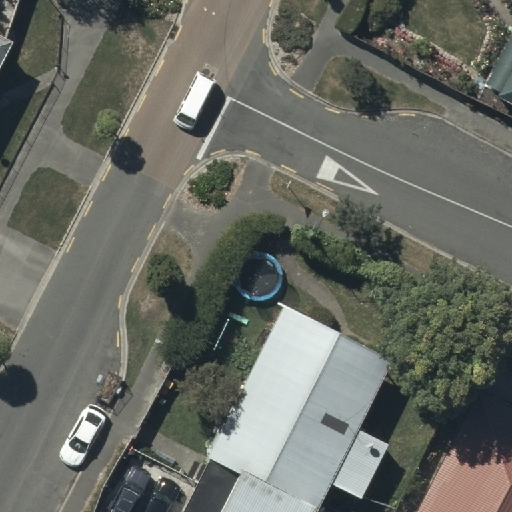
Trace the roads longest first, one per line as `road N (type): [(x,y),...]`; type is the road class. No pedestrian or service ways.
road 1 (residential): [(234,11),(0,478)]
road 2 (residential): [(234,11),(234,97),(511,227)]
